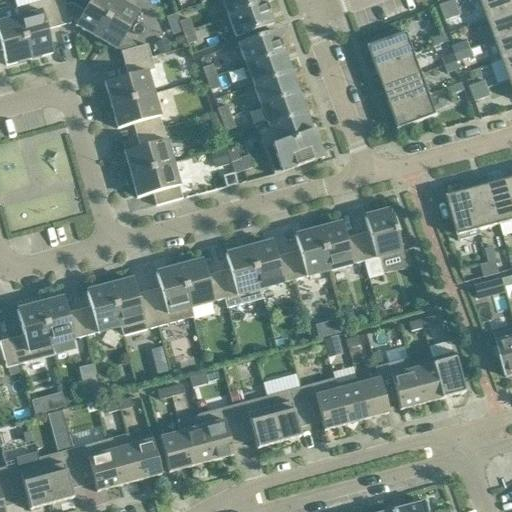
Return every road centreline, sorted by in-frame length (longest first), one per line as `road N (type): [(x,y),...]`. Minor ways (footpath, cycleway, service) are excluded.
road 1 (residential): [(106,242),(366,177)]
road 2 (residential): [(461,431),(255,488),(217,511)]
road 3 (residential): [(0,92),(54,87),(106,242)]
road 4 (residential): [(261,511),(468,455)]
road 5 (residential): [(366,177),(308,12)]
road 6 (residential): [(511,138),(366,177)]
road 7 (residential): [(0,234),(15,261),(106,242)]
